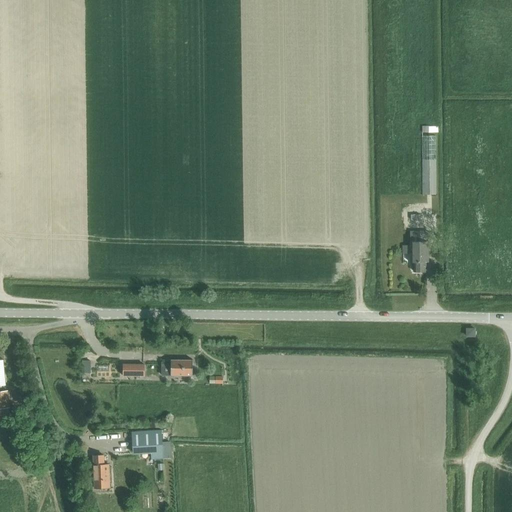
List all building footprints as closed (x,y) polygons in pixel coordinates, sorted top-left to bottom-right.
[(437,194),(436,134),(422,135),(423,194),(437,194)] [(409,246),(403,246),(403,253),(410,253),(410,262),(413,262),(413,271),(425,271),(425,262),(428,262),(427,242),(427,231),(409,232),(409,246)] [(192,376),(192,360),(191,360),(191,361),(171,360),(170,360),(170,365),(161,365),(161,375),(170,375),(170,376),(171,376),(191,376),(192,376)] [(143,376),(143,365),(123,364),(123,376),(143,376)] [(0,391),(0,415),(10,414),(7,391),(0,391)] [(151,459),(163,459),(161,430),(130,432),(132,453),(150,452),(151,459)] [(103,465),(103,456),(93,456),(93,488),(109,488),(108,465),(103,465)]
